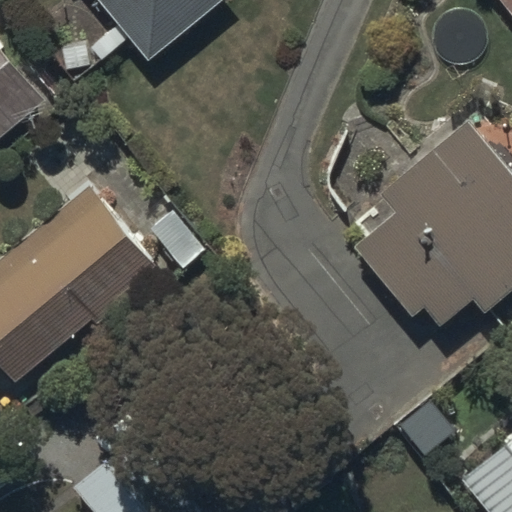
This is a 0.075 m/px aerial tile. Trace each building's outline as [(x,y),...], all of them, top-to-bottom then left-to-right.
[(93,0),(151,70),(235,0),(93,0)] [(511,0),(496,0),(511,19),(511,0)] [(0,145),(43,109),(0,58),(0,145)] [(511,182),(471,130),(382,202),(398,221),(357,255),(413,325),(427,314),(444,336),(474,312),(483,323),(511,300),(511,182)] [(0,367),(18,388),(156,273),(88,192),(0,266),(0,367)] [(511,511),(511,446),(462,488),(482,511),(511,511)] [(163,511),(118,456),(74,492),(90,511),(163,511)]
